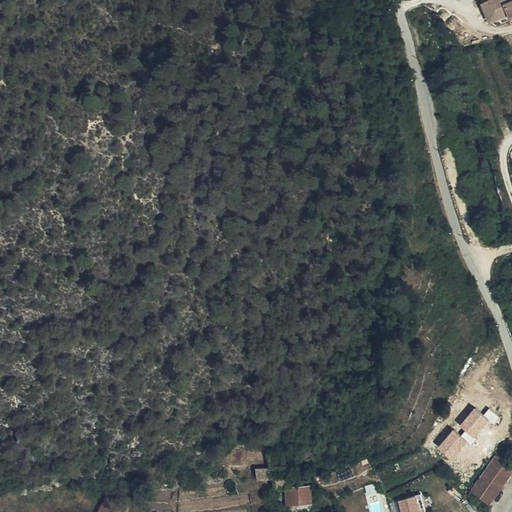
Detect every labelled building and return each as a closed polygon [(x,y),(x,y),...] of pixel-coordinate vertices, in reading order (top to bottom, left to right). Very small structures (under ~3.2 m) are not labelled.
[(499,18),(490,0),(484,3),(492,21),(499,18)] [(511,0),(490,0),(499,18),(510,13),(511,12),(511,0)] [(470,490),(489,502),(507,477),(511,469),(511,462),(498,452),(470,490)] [(291,461),(273,461),(258,460),(258,471),(273,474),(273,484),(283,486),(281,475),(292,474),(291,461)] [(296,474),(292,474),(281,475),(283,486),(284,486),(298,482),(296,474)] [(511,481),(507,477),(489,502),(498,509),(511,486),(511,481)] [(290,511),(312,508),(306,480),(298,482),(284,486),(288,511),(290,511)] [(124,511),(130,501),(107,490),(96,511),(97,511),(124,511)] [(423,511),(418,494),(402,499),(405,511),(423,511)]
